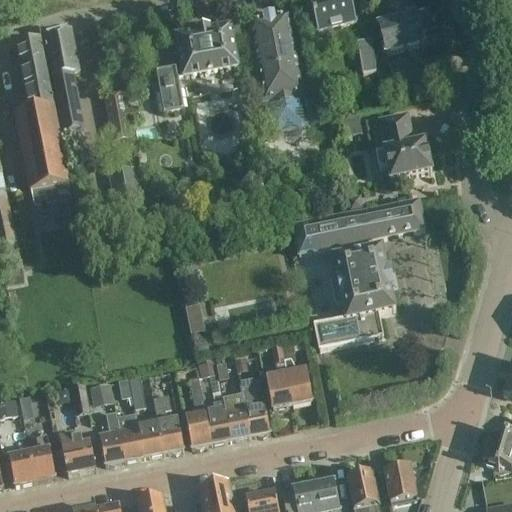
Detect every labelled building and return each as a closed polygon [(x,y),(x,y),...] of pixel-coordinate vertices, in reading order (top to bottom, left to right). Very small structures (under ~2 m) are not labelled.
[(318,36),(356,26),(349,0),(333,0),(310,6),(318,36)] [(484,9),(484,24),(499,24),(499,9),(484,9)] [(388,57),(425,48),(422,36),(434,33),(429,15),(415,18),(380,28),(388,57)] [(306,100),(290,18),(281,20),(281,19),(257,23),(258,25),(248,27),(264,108),(265,108),(271,138),(310,131),(304,101),(306,100)] [(239,70),(232,30),(231,28),(230,28),(230,29),(211,32),(210,31),(197,34),(197,35),(176,39),(176,41),(177,41),(185,81),(239,70)] [(74,77),(80,76),(72,35),(43,43),(62,139),(85,134),(74,77)] [(72,201),(41,42),(17,50),(29,114),(15,117),(30,195),(33,195),(35,208),(72,201)] [(363,77),(376,75),(371,44),(358,46),(363,77)] [(164,117),(182,114),(175,72),(157,75),(164,117)] [(125,94),(103,98),(104,102),(112,145),(133,141),(130,125),(140,124),(138,110),(128,112),(125,94)] [(414,149),(408,119),(379,125),(385,154),(378,156),(381,173),(389,171),(392,186),(432,177),(426,146),(414,149)] [(139,171),(108,177),(116,217),(147,210),(139,171)] [(3,177),(0,177),(0,260),(4,277),(24,272),(18,247),(3,177)] [(350,216),(363,213),(361,200),(347,203),(350,216)] [(370,246),(426,235),(420,205),(292,231),(299,263),(335,255),(336,259),(332,260),(337,281),(331,282),(336,307),(341,306),(345,323),(313,329),(317,353),(380,340),(376,319),(395,315),(391,293),(393,292),(389,274),(387,274),(382,250),(372,252),(370,246)] [(102,206),(84,209),(87,226),(105,223),(102,206)] [(295,211),(297,223),(315,219),(312,207),(295,211)] [(185,312),(190,338),(205,335),(200,309),(185,312)] [(293,349),(281,351),(281,352),(284,367),(291,365),(291,366),(296,365),(293,350),(293,349)] [(274,415),(293,411),(284,367),(281,352),(281,351),(271,353),(275,369),(277,368),(279,379),(267,382),(274,415)] [(246,363),(235,365),(237,377),(248,375),(246,363)] [(217,365),(198,369),(201,383),(219,379),(217,365)] [(284,367),(293,411),(313,406),(307,374),(297,376),(292,368),(291,366),(291,365),(284,367)] [(511,402),(511,371),(503,400),(511,402)] [(139,382),(129,384),(132,401),(133,405),(144,403),(140,385),(140,382),(139,382)] [(122,402),(132,401),(129,384),(119,386),(122,402)] [(213,450),(206,418),(199,384),(189,387),(196,420),(185,422),(192,454),(196,454),(201,455),(206,452),(213,450)] [(244,411),(250,443),(258,441),(263,443),(267,440),(271,439),(265,407),(254,409),(253,405),(259,404),(254,384),(239,387),(244,411)] [(109,388),(99,390),(103,410),(113,408),(109,388)] [(85,394),(85,390),(72,392),(73,397),(72,397),(77,421),(91,419),(86,394),(85,394)] [(158,428),(164,460),(172,459),(177,460),(181,457),(185,456),(178,424),(168,427),(166,418),(172,416),(169,401),(153,404),(158,428)] [(19,404),(0,407),(0,423),(22,419),(19,404)] [(24,419),(30,418),(32,418),(30,404),(21,406),(24,419)] [(224,411),(225,414),(232,447),(250,443),(244,411),(234,413),(232,404),(224,405),(224,411)] [(231,447),(225,414),(224,411),(223,405),(213,407),(215,416),(206,418),(213,450),(231,447)] [(126,467),(117,423),(116,418),(106,420),(110,438),(99,440),(106,471),(109,471),(115,472),(119,469),(126,467)] [(146,464),(140,432),(137,419),(117,423),(126,467),(146,464)] [(146,464),(164,460),(158,428),(140,432),(146,464)] [(511,439),(494,434),(484,468),(499,473),(500,469),(511,472),(511,439)] [(59,441),(67,481),(97,475),(91,447),(83,448),(81,437),(59,441)] [(29,457),(36,488),(57,483),(51,452),(49,452),(47,442),(36,444),(38,455),(29,457)] [(14,492),(36,488),(29,457),(7,461),(14,492)] [(391,511),(417,505),(410,471),(385,476),(391,511)] [(379,511),(373,478),(348,483),(353,511),(379,511)] [(314,489),(318,511),(339,511),(335,485),(314,489)] [(202,511),(233,511),(229,486),(202,492),(199,497),(202,511)] [(318,511),(314,489),(293,493),(294,499),(283,502),(285,511),(318,511)] [(277,511),(275,497),(246,503),(247,511),(277,511)] [(164,511),(162,500),(137,505),(138,511),(164,511)]
